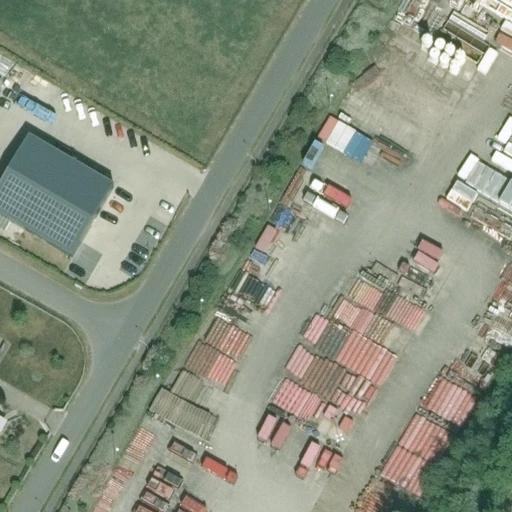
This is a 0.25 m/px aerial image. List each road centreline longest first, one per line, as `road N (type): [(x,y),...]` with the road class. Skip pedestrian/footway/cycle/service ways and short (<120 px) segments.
road 1 (residential): [(310,0),(110,336)]
road 2 (residential): [(110,336),(17,511)]
road 3 (residential): [(0,275),(110,336)]
